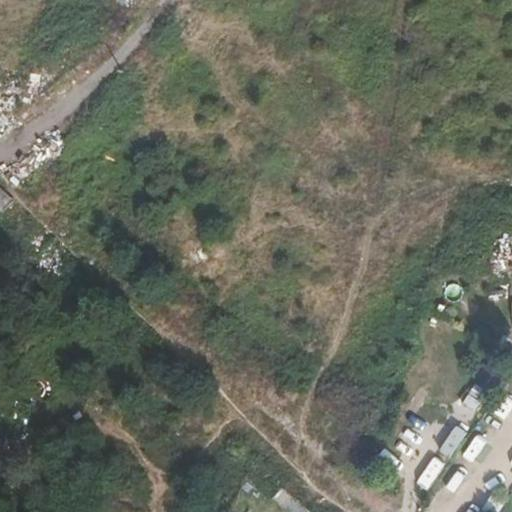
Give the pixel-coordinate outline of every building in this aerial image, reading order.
[(0,188),(0,213),(12,199),(0,188)] [(419,386),(405,414),(417,420),(431,393),(419,386)] [(462,405),(476,415),(488,399),(475,389),(462,405)] [(438,447),(458,427),(444,413),(424,433),(438,447)] [(454,459),(467,431),(456,426),(442,454),(454,459)] [(478,484),(491,473),(472,450),(459,461),(478,484)]
